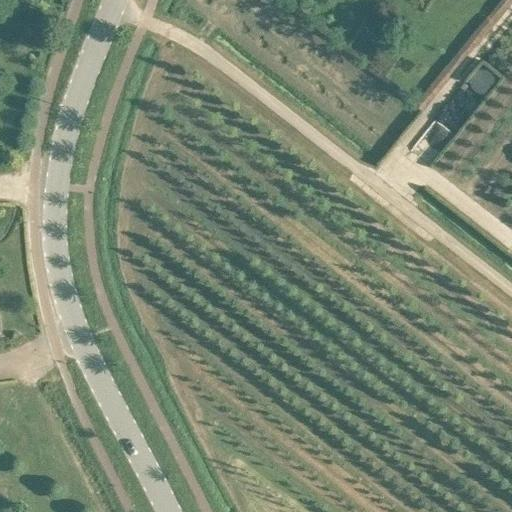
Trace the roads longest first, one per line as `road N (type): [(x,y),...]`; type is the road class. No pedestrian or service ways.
road 1 (secondary): [(166,511),(84,350),(60,281),(58,185),(114,0)]
road 2 (track): [(511,285),(189,42),(110,9)]
